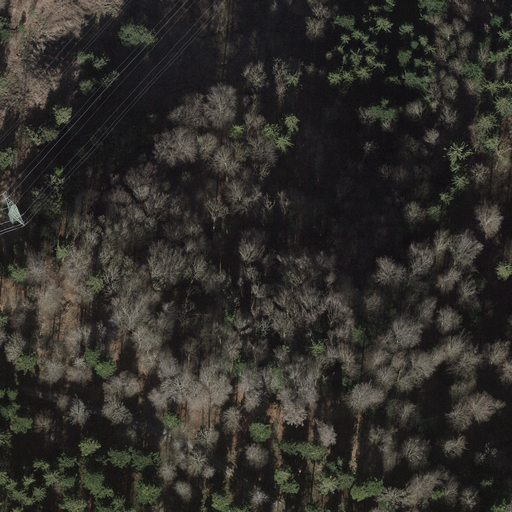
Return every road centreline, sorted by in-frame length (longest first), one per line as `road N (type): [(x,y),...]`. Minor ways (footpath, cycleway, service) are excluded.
road 1 (track): [(395,0),(402,10),(394,77),(363,97),(218,74),(144,0)]
road 2 (track): [(0,385),(175,438),(291,511)]
